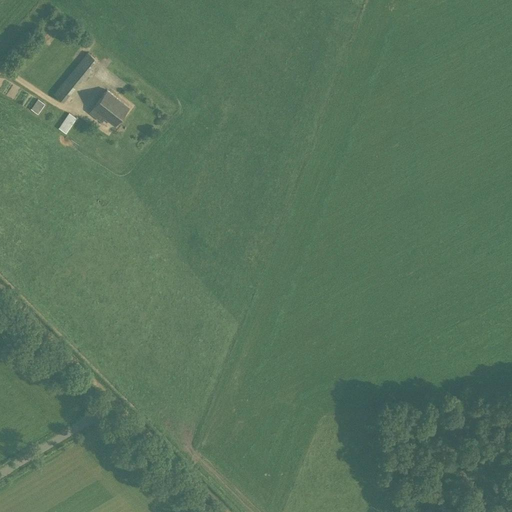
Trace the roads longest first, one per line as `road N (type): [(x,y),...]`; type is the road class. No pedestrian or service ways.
road 1 (unclassified): [(104,412),(0,308)]
road 2 (unclassified): [(207,511),(104,412)]
road 3 (unclassified): [(0,475),(104,412)]
